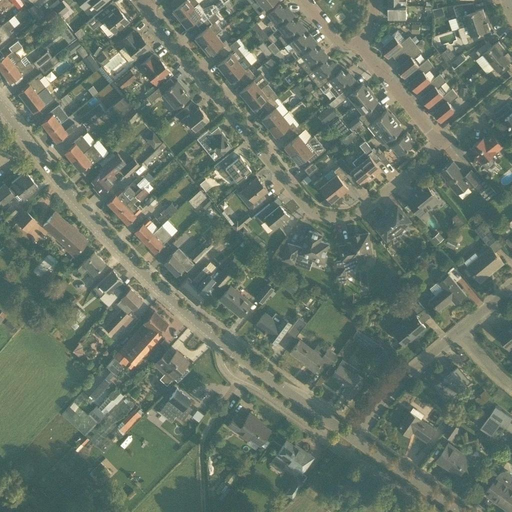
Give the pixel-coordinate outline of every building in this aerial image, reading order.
[(77,0),(84,8),(92,2),(97,8),(106,0),(77,0)] [(176,0),(179,4),(172,10),(179,18),(198,2),(196,0),(176,0)] [(229,0),(228,0),(224,3),(229,8),(233,4),(229,0)] [(270,4),(274,0),(257,0),(264,8),(260,11),(264,16),(267,14),(274,8),(270,4)] [(9,1),(5,5),(12,13),(16,9),(9,1)] [(54,8),(60,16),(65,12),(69,9),(62,1),(60,2),(54,8)] [(214,3),(203,8),(198,2),(179,18),(186,27),(193,21),(198,26),(215,12),(218,9),(214,3)] [(34,3),(28,8),(37,19),(43,14),(38,7),(34,3)] [(472,11),(471,7),(474,6),(473,3),(454,6),(457,15),(457,18),(460,28),(488,18),(485,7),(473,11),(472,11)] [(284,9),(279,4),(274,8),(267,14),(271,19),(267,23),(274,31),(278,28),(291,18),(294,15),(287,6),(284,9)] [(406,18),(407,6),(389,6),(388,18),(406,18)] [(129,21),(117,7),(107,15),(102,9),(93,17),(99,24),(109,37),(114,32),(114,33),(129,21)] [(441,7),(432,8),(434,16),(442,14),(441,7)] [(53,10),(49,13),(53,19),(58,16),(53,10)] [(202,46),(216,34),(222,29),(215,20),(219,17),(215,12),(198,26),(202,31),(194,37),(202,46)] [(17,35),(32,23),(28,18),(13,30),(17,35)] [(295,22),(291,18),(278,28),(282,33),(278,37),(285,45),(290,42),(302,31),(305,29),(298,20),(295,22)] [(481,38),(479,33),(480,33),(492,29),(488,18),(460,28),(458,28),(463,43),(465,44),(484,37),(481,38)] [(0,43),(9,36),(8,35),(12,32),(9,30),(14,26),(9,19),(0,26),(0,43)] [(66,42),(74,37),(64,25),(57,30),(66,42)] [(257,33),(263,40),(268,36),(262,29),(257,33)] [(410,36),(405,39),(398,30),(391,36),(393,38),(385,44),(381,48),(382,49),(381,50),(384,54),(385,54),(387,55),(390,52),(396,60),(416,43),(412,38),(410,36)] [(139,38),(133,31),(121,40),(125,45),(125,46),(136,59),(150,47),(139,34),(141,37),(139,38)] [(306,36),(302,31),(290,42),(294,47),(289,51),(296,59),(301,56),(313,45),(317,43),(309,34),(306,36)] [(223,42),(216,34),(202,46),(209,54),(216,48),(220,53),(230,45),(226,40),(223,42)] [(507,48),(500,39),(491,47),(490,47),(487,43),(489,41),(476,52),(480,57),(484,54),(490,62),(507,48)] [(77,40),(67,47),(71,52),(81,45),(77,40)] [(224,73),(238,61),(243,57),(236,48),(240,45),(236,40),(230,45),(220,53),(224,58),(217,64),(224,73)] [(419,65),(413,58),(422,51),(420,49),(417,44),(416,43),(396,60),(402,67),(399,70),(400,71),(399,72),(402,77),(403,76),(405,77),(408,74),(419,65)] [(313,45),(301,56),(305,61),(301,65),(308,73),(325,59),(328,57),(321,48),(317,50),(313,45)] [(0,68),(3,72),(21,58),(14,50),(15,49),(13,46),(10,48),(3,54),(4,55),(0,58),(0,68)] [(446,61),(453,55),(447,47),(439,53),(446,61)] [(508,69),(505,65),(511,58),(511,53),(507,48),(490,62),(494,67),(491,70),(498,78),(510,68),(508,69)] [(39,67),(52,57),(47,51),(33,62),(38,68),(39,67)] [(152,55),(140,65),(145,71),(154,82),(156,84),(163,78),(162,76),(169,70),(160,59),(157,61),(152,55)] [(44,73),(57,63),(52,57),(39,67),(44,73)] [(26,65),(21,59),(21,58),(3,72),(10,82),(19,75),(21,77),(33,67),(29,62),(26,65)] [(420,89),(431,80),(425,73),(434,66),(428,58),(419,65),(408,74),(413,80),(409,82),(412,86),(411,87),(414,91),(416,91),(417,92),(420,89)] [(329,64),(325,59),(308,73),(319,87),(339,71),(332,62),(329,64)] [(242,80),(252,72),(248,67),(245,70),(238,61),(224,73),(231,81),(238,75),(242,80)] [(339,71),(319,87),(324,93),(329,89),(335,97),(340,94),(352,84),(356,81),(348,72),(345,74),(341,69),(339,71)] [(123,89),(131,82),(137,77),(131,70),(125,75),(117,82),(123,89)] [(41,90),(45,87),(39,79),(43,76),(40,72),(33,78),(26,83),(27,85),(18,92),(26,102),(37,93),(41,90)] [(256,77),(252,72),(242,80),(246,85),(239,91),(246,100),(268,82),(268,81),(262,73),(261,74),(261,73),(256,77)] [(447,92),(441,85),(446,81),(440,73),(431,80),(420,89),(426,96),(423,99),(424,101),(423,102),(426,106),(428,105),(429,107),(432,104),(443,95),(447,92)] [(174,83),(170,78),(147,96),(152,101),(159,96),(160,97),(163,94),(175,109),(188,97),(184,92),(186,91),(177,80),(174,83)] [(265,107),(274,99),(278,97),(267,83),(268,82),(246,100),(253,108),(260,103),(265,107)] [(347,95),(355,105),(371,91),(367,87),(366,88),(362,83),(356,88),(352,84),(340,94),(344,99),(347,95)] [(311,86),(304,91),(308,96),(315,90),(311,86)] [(455,110),(450,103),(458,96),(452,88),(447,92),(443,95),(432,104),(437,109),(433,112),(436,116),(435,117),(439,121),(440,120),(441,122),(455,110)] [(44,107),(51,101),(41,90),(37,93),(26,102),(33,112),(42,105),(44,107)] [(304,94),(301,90),(296,94),(300,98),(304,94)] [(355,105),(362,114),(369,109),(377,102),(374,97),(375,96),(371,91),(355,105)] [(67,94),(61,99),(65,105),(71,100),(67,94)] [(121,117),(122,116),(131,107),(133,105),(125,96),(112,106),(121,117)] [(268,127),(283,115),(276,107),(279,105),(274,99),(265,107),(269,113),(261,119),(268,127)] [(196,109),(191,102),(175,115),(180,120),(182,119),(187,125),(191,130),(194,129),(195,130),(206,120),(207,116),(199,107),(196,109)] [(322,123),(335,116),(329,106),(316,114),(322,123)] [(139,112),(134,107),(133,108),(132,108),(131,107),(122,116),(124,117),(123,117),(131,124),(140,114),(138,113),(139,112)] [(49,132),(60,123),(54,116),(59,112),(55,108),(49,113),(50,115),(41,122),(49,132)] [(390,114),(386,110),(378,116),(371,122),(379,131),(395,118),(391,113),(390,114)] [(90,115),(82,121),(85,126),(94,119),(90,115)] [(290,124),(283,115),(268,127),(276,136),(283,130),(287,135),(297,127),(292,121),(290,124)] [(357,116),(347,125),(351,130),(361,122),(357,116)] [(332,123),(337,129),(343,124),(339,118),(332,123)] [(391,145),(399,138),(395,134),(402,128),(398,124),(399,123),(395,118),(379,131),(383,136),(379,140),(382,144),(383,144),(387,148),(391,145)] [(73,130),(77,127),(74,123),(65,130),(60,123),(49,132),(56,141),(65,134),(67,136),(73,131),(73,130)] [(291,154),(305,143),(298,134),(305,129),(301,123),(297,127),(287,135),(291,140),(284,146),(291,154)] [(225,135),(218,126),(209,133),(207,131),(208,129),(210,130),(209,129),(197,138),(203,146),(207,143),(212,148),(207,152),(214,160),(219,156),(231,146),(223,136),(225,135)] [(407,132),(399,138),(391,145),(398,155),(401,153),(405,150),(413,142),(410,138),(411,137),(407,132)] [(83,152),(91,145),(83,136),(81,134),(71,142),(73,144),(64,151),(72,161),(83,152)] [(486,139),(485,139),(486,139),(482,142),(480,139),(472,147),(478,155),(476,156),(482,163),(487,169),(494,163),(494,160),(491,156),(503,146),(493,134),(486,139)] [(159,139),(151,145),(154,148),(161,142),(159,139)] [(367,154),(372,150),(365,141),(359,145),(367,154)] [(164,142),(151,154),(154,158),(167,146),(164,142)] [(319,154),(315,149),(312,151),(305,143),(291,154),(298,163),(305,157),(309,162),(319,154)] [(90,165),(97,160),(96,159),(98,157),(96,153),(98,151),(92,144),(91,145),(83,152),(72,161),(80,171),(89,163),(90,165)] [(385,165),(389,162),(389,161),(382,152),(377,156),(385,165)] [(100,194),(112,183),(111,182),(116,178),(113,174),(126,163),(117,153),(98,170),(100,172),(91,180),(95,184),(93,186),(100,194)] [(234,160),(228,154),(214,166),(221,175),(222,175),(223,176),(224,176),(225,176),(226,176),(227,176),(228,175),(230,173),(236,181),(250,169),(246,163),(240,155),(234,160)] [(380,169),(369,155),(363,160),(360,155),(356,158),(372,178),(376,175),(375,174),(380,169)] [(344,173),(350,168),(340,157),(335,161),(339,166),(344,173)] [(368,181),(372,178),(356,158),(352,161),(356,166),(350,171),(362,184),(367,180),(368,181)] [(126,177),(139,164),(134,159),(121,171),(126,177)] [(465,175),(453,161),(447,167),(448,167),(441,172),(446,178),(446,183),(450,184),(458,194),(468,185),(470,188),(479,180),(471,170),(465,175)] [(309,175),(318,168),(313,162),(304,169),(309,175)] [(344,173),(339,166),(334,171),(333,169),(325,175),(328,179),(328,180),(339,194),(348,187),(342,180),(347,176),(344,173)] [(18,201),(38,186),(26,171),(11,182),(16,187),(11,191),(5,183),(0,186),(0,198),(3,203),(13,195),(18,201)] [(148,172),(144,177),(149,182),(154,178),(148,172)] [(331,201),(339,194),(328,180),(324,175),(313,184),(318,189),(319,188),(331,201)] [(144,187),(149,182),(144,177),(136,184),(139,187),(142,189),(144,187)] [(253,210),(266,199),(262,194),(267,189),(257,177),(243,189),(250,197),(245,202),(253,210)] [(201,182),(200,183),(201,184),(205,190),(211,186),(205,179),(201,182)] [(491,196),(496,193),(485,180),(481,183),(485,188),(491,196)] [(440,199),(426,184),(418,190),(419,191),(416,194),(415,193),(413,195),(415,198),(409,203),(421,218),(428,213),(426,210),(440,199)] [(117,213),(131,200),(136,195),(142,189),(139,187),(134,192),(128,185),(122,191),(120,189),(107,202),(117,213)] [(140,201),(149,192),(144,187),(142,189),(136,195),(131,200),(117,213),(127,223),(143,208),(139,205),(137,207),(134,203),(138,199),(140,201)] [(199,190),(188,200),(194,207),(205,197),(206,196),(199,189),(199,190)] [(171,203),(165,209),(171,215),(177,210),(171,203)] [(269,203),(255,215),(262,223),(266,220),(274,229),(289,217),(279,204),(273,209),(269,203)] [(0,221),(6,227),(9,223),(8,222),(19,212),(11,205),(1,214),(2,216),(0,217),(0,221)] [(394,235),(403,227),(410,222),(398,207),(375,225),(380,231),(380,234),(382,234),(387,240),(394,235)] [(27,231),(37,221),(24,208),(9,223),(12,226),(17,221),(27,231)] [(162,224),(171,215),(165,209),(160,213),(161,215),(157,219),(162,224)] [(66,246),(75,254),(87,240),(55,212),(43,225),(66,246)] [(237,220),(234,222),(232,224),(231,225),(236,231),(237,230),(251,218),(248,213),(238,221),(237,220)] [(144,241),(153,233),(146,226),(151,221),(148,217),(134,230),(144,241)] [(488,228),(483,222),(477,227),(475,229),(480,235),(488,228)] [(161,224),(158,228),(153,233),(144,241),(154,252),(172,235),(161,224)] [(306,236),(302,248),(300,247),(288,243),(283,259),(295,263),(298,253),(314,258),(313,260),(325,264),(328,256),(325,255),(329,243),(321,240),(323,235),(309,230),(307,236),(306,236)] [(373,256),(369,233),(360,235),(359,234),(359,235),(356,235),(355,235),(351,236),(352,242),(347,243),(347,244),(339,246),(342,261),(350,259),(350,260),(356,259),(357,261),(360,263),(362,263),(365,261),(367,260),(367,257),(373,256)] [(233,247),(241,241),(236,235),(229,241),(233,247)] [(213,245),(208,240),(204,244),(201,242),(188,255),(195,262),(213,245)] [(495,270),(504,262),(491,247),(468,266),(481,282),(480,280),(494,269),(495,270)] [(94,273),(105,262),(94,251),(83,262),(84,262),(77,268),(82,273),(89,267),(94,273)] [(181,262),(172,253),(163,261),(176,275),(184,266),(191,260),(187,256),(181,262)] [(239,268),(231,261),(232,260),(231,260),(221,271),(217,267),(213,272),(212,272),(209,276),(208,274),(187,296),(196,304),(206,293),(204,291),(214,280),(222,287),(239,268)] [(209,276),(212,272),(205,266),(192,280),(188,277),(178,288),(187,296),(208,274),(209,276)] [(276,268),(267,277),(278,287),(287,278),(276,268)] [(109,308),(122,292),(115,286),(119,281),(109,272),(97,286),(104,292),(98,300),(109,308)] [(9,287),(15,279),(13,278),(7,274),(2,281),(9,287)] [(455,303),(466,294),(450,275),(439,284),(444,289),(430,300),(439,310),(452,299),(455,303)] [(262,304),(267,298),(273,291),(274,289),(267,283),(254,297),(262,304)] [(241,314),(251,303),(230,286),(219,299),(231,309),(232,307),(241,314)] [(130,287),(121,296),(122,297),(117,303),(122,308),(104,327),(112,335),(122,324),(125,326),(132,318),(128,313),(142,299),(130,287)] [(414,297),(410,292),(403,298),(407,304),(409,302),(418,313),(424,308),(415,297),(414,297)] [(73,295),(64,303),(69,308),(78,300),(73,295)] [(130,368),(135,363),(161,335),(159,333),(167,323),(154,311),(113,356),(124,367),(126,365),(130,368)] [(278,323),(264,313),(256,325),(263,331),(263,332),(269,336),(268,337),(275,343),(290,323),(283,317),(278,323)] [(426,327),(416,315),(411,319),(407,315),(399,322),(402,326),(395,332),(404,343),(417,333),(418,334),(426,327)] [(297,317),(286,331),(292,335),(303,321),(297,317)] [(509,349),(511,346),(511,321),(511,322),(511,323),(511,324),(499,336),(509,349)] [(313,350),(299,340),(290,352),(303,362),(304,361),(308,364),(307,366),(314,371),(323,360),(329,364),(337,354),(328,347),(326,349),(317,343),(313,350)] [(372,340),(367,348),(379,357),(384,349),(372,340)] [(173,354),(168,349),(156,362),(173,378),(188,361),(176,350),(173,354)] [(355,374),(340,363),(331,376),(340,382),(339,383),(341,384),(342,383),(346,386),(342,392),(350,398),(363,378),(355,373),(355,374)] [(95,399),(112,381),(109,379),(114,373),(105,365),(84,389),(95,399)] [(469,381),(458,367),(447,376),(446,375),(444,376),(445,378),(436,386),(435,385),(452,406),(460,400),(454,393),(469,381)] [(113,386),(95,406),(104,415),(122,395),(113,386)] [(190,399),(177,388),(164,404),(181,418),(190,408),(191,409),(191,408),(186,403),(190,399)] [(490,397),(486,392),(482,396),(481,395),(476,400),(480,406),(490,397)] [(511,422),(510,421),(511,417),(511,416),(496,405),(481,427),(492,435),(501,422),(506,425),(505,427),(511,432),(511,422)] [(124,433),(141,416),(134,409),(122,421),(124,423),(120,428),(124,433)] [(435,429),(421,419),(410,411),(405,418),(405,419),(402,423),(401,424),(400,427),(399,426),(399,427),(410,435),(414,430),(417,432),(416,433),(427,441),(435,429)] [(262,422),(249,413),(244,420),(235,414),(227,425),(249,440),(250,438),(259,444),(270,429),(261,423),(262,422)] [(452,422),(444,434),(453,440),(461,428),(452,422)] [(84,446),(90,440),(85,435),(79,441),(84,446)] [(294,446),(286,440),(272,462),(282,469),(287,461),(296,467),(295,469),(302,474),(313,457),(295,444),(294,446)] [(459,476),(471,459),(449,443),(437,460),(459,476)] [(98,482),(109,471),(100,462),(89,473),(98,482)] [(511,511),(511,490),(508,488),(511,483),(511,481),(511,474),(510,473),(509,472),(508,471),(506,471),(505,471),(504,471),(503,471),(502,471),(501,472),(500,473),(491,485),(498,490),(492,499),(511,511)] [(292,498),(296,492),(290,488),(286,494),(292,498)]
